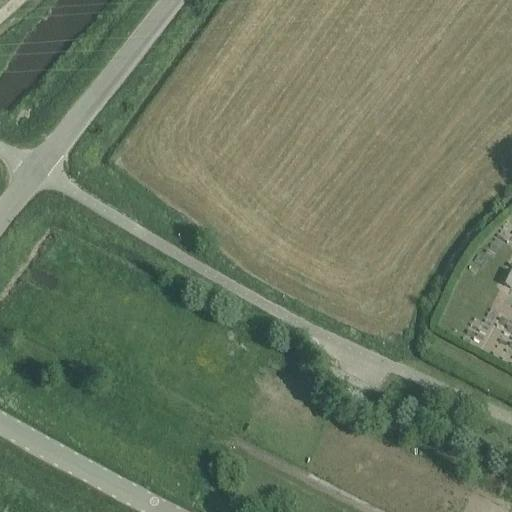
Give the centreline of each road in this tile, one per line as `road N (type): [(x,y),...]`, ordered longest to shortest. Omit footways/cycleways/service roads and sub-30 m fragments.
road 1 (tertiary): [(0,215),(169,0)]
road 2 (secondary): [(163,511),(0,419)]
